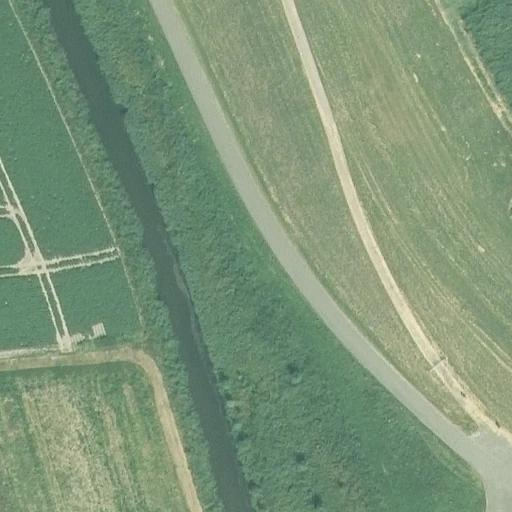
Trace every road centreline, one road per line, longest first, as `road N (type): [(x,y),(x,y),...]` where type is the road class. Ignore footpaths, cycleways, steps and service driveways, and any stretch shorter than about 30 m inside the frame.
road 1 (unclassified): [(511,487),(383,371),(294,268),(223,143),(159,0)]
road 2 (track): [(511,305),(402,176),(313,0)]
